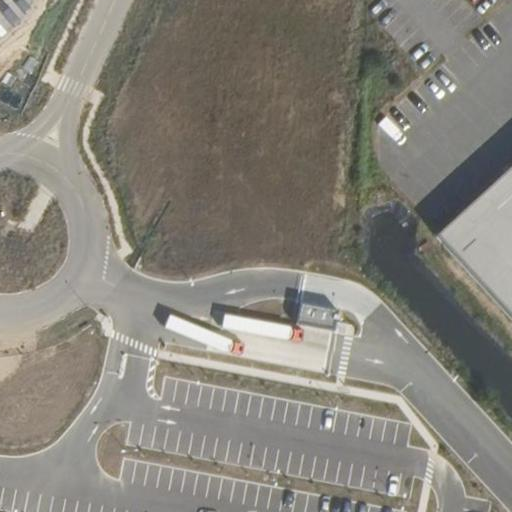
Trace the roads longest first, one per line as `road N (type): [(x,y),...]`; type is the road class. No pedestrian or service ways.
road 1 (unclassified): [(0,311),(38,306),(61,292),(86,247),(76,195),(36,162)]
road 2 (unclassified): [(116,0),(36,162)]
road 3 (unknown): [(511,62),(477,130),(419,187)]
